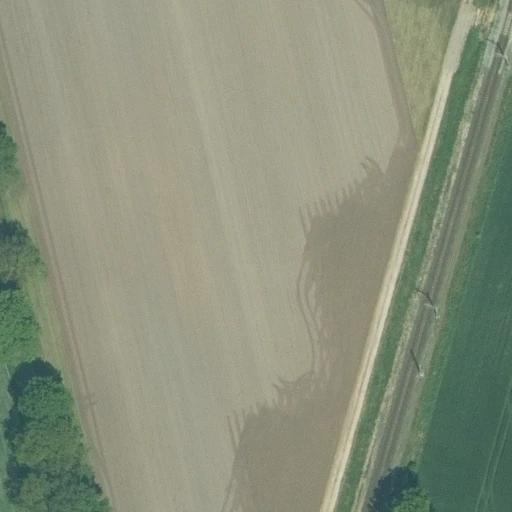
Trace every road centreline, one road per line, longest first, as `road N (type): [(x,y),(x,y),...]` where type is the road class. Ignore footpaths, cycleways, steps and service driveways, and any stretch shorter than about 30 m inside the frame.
road 1 (track): [(327,511),(468,0)]
road 2 (unclassified): [(57,511),(0,269)]
